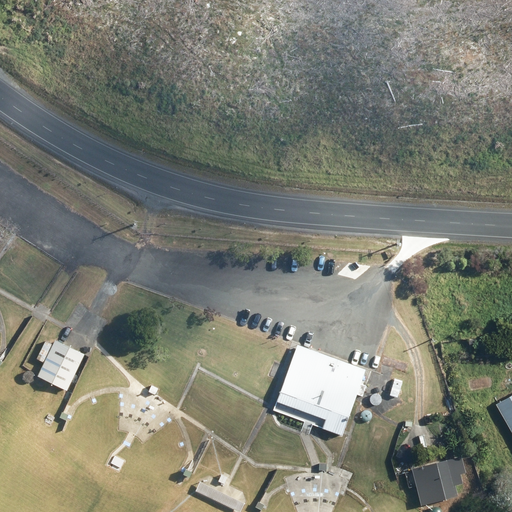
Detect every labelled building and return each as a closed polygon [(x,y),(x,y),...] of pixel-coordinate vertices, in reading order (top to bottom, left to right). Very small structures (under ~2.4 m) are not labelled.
[(37,377),(67,391),(85,355),(55,341),(37,377)] [(365,370),(296,344),(271,410),(340,436),(365,370)] [(406,350),(386,345),(383,356),(403,361),(406,350)] [(511,393),(493,406),(511,435),(511,393)] [(404,461),(412,449),(402,443),(395,456),(404,461)] [(190,479),(202,456),(192,451),(180,475),(190,479)] [(126,461),(116,455),(111,463),(121,469),(126,461)] [(462,457),(411,469),(421,507),(458,497),(455,486),(463,484),(460,475),(466,474),(462,457)] [(241,511),(245,503),(200,482),(195,492),(235,511),(241,511)]
